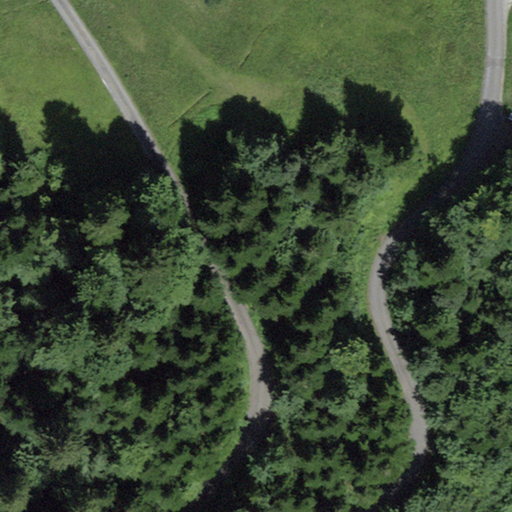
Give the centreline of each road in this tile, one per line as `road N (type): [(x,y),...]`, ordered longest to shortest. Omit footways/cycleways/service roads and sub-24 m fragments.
road 1 (residential): [(188,511),(242,446),(263,383),(249,329),(139,130),(55,0)]
road 2 (unclassified): [(498,0),(484,153),(405,229),(375,281),(422,427),(407,475),(365,511)]
